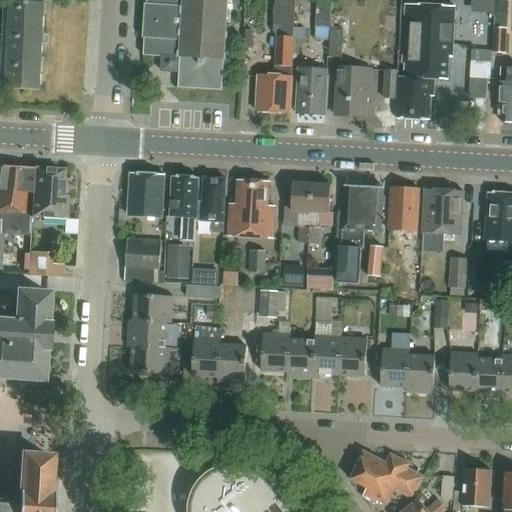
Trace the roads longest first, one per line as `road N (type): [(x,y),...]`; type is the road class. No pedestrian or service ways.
road 1 (tertiary): [(511,164),(108,141)]
road 2 (residential): [(85,420),(108,141)]
road 3 (residential): [(305,427),(85,420)]
road 4 (residential): [(511,437),(305,427)]
road 5 (residential): [(108,141),(113,0)]
